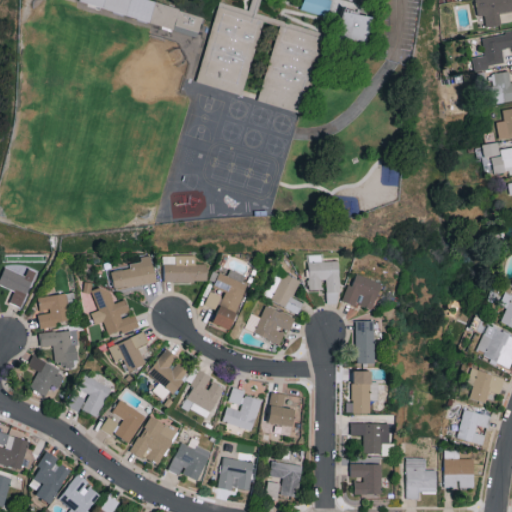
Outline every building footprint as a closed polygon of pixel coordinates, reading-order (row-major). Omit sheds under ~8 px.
[(205,20),(199,39),(186,35),(125,18),(80,5),(79,5),(81,0),(141,0),(155,4),(186,14),(205,20)] [(331,0),(303,0),(301,8),(326,16),(331,0)] [(511,10),(511,8),(511,0),(475,0),(477,15),(484,14),(485,25),(501,24),(499,12),(511,10)] [(308,107),(303,120),(247,101),(199,85),(205,65),(222,7),(246,13),(307,29),(331,35),(322,64),(308,107)] [(374,18),(370,48),(368,48),(338,41),(344,13),(368,17),(374,18)] [(511,31),(482,36),(485,55),(472,56),(474,70),(489,68),(488,64),(504,62),(502,47),(511,46),(511,31)] [(511,99),(511,81),(511,82),(508,70),(490,73),(496,103),(511,99)] [(511,146),(498,148),(497,142),(475,145),(476,155),(482,154),(485,174),(511,170),(511,173),(511,172),(511,146)] [(156,281),(151,254),(140,256),(141,260),(128,263),(129,268),(111,271),(114,288),(156,281)] [(163,281),(207,280),(207,262),(195,262),(195,254),(162,254),(163,281)] [(338,260),(322,260),(322,254),(308,254),(309,289),(321,288),(321,279),(325,279),(326,300),(340,300),(338,260)] [(36,270),(29,268),(26,275),(5,266),(0,277),(0,284),(14,290),(9,301),(21,306),(36,270)] [(229,328),(246,284),(242,282),(245,274),(230,268),(227,275),(218,271),(213,286),(224,290),(222,296),(209,291),(204,304),(216,309),(211,321),(229,328)] [(297,313),(302,303),(290,296),(299,281),(277,269),(263,294),(297,313)] [(357,304),(372,309),(382,282),(356,273),(352,285),(348,283),(342,300),(357,305),(357,304)] [(139,326),(134,311),(129,313),(125,299),(114,302),(109,285),(92,290),(98,310),(91,312),(95,323),(104,321),(108,335),(139,326)] [(38,296),(39,311),(38,312),(39,327),(58,325),(58,320),(71,319),(69,306),(75,305),(73,292),(38,296)] [(244,330),(280,342),(284,329),(289,331),(294,316),(264,306),(261,316),(250,313),(244,330)] [(374,362),(373,320),(355,320),(356,362),(374,362)] [(511,357),(511,335),(487,323),(474,349),(490,357),(488,360),(507,369),(511,357)] [(39,332),(40,346),(53,344),(54,361),(64,360),(64,367),(77,366),(73,329),(39,332)] [(146,363),(138,346),(149,341),(143,330),(108,346),(115,360),(123,356),(130,370),(146,363)] [(175,360),(177,357),(166,348),(147,371),(172,392),(189,371),(175,360)] [(59,387),(66,372),(31,356),(27,365),(38,370),(30,387),(46,395),(51,383),(59,387)] [(346,413),(369,412),(369,400),(377,400),(377,381),(370,381),(370,369),(352,370),(352,401),(346,402),(346,413)] [(485,402),(487,391),(500,393),(503,375),(470,369),(464,397),(485,402)] [(212,412),(223,386),(210,380),(211,376),(198,370),(181,406),(189,410),(192,403),(212,412)] [(89,394),(81,408),(96,416),(111,388),(84,374),(77,387),(89,394)] [(228,401),(240,404),(244,389),(232,386),(228,401)] [(84,396),(72,392),(68,407),(80,410),(84,396)] [(240,409),(226,406),(222,422),(253,428),(259,397),(243,394),(240,409)] [(123,418),(114,433),(128,442),(145,414),(119,399),(112,411),(123,418)] [(455,437),(481,444),(484,434),(473,431),(475,424),(486,427),(489,415),(462,408),(455,437)] [(130,451),(143,457),(143,456),(159,464),(175,428),(147,415),(130,451)] [(112,434),(117,420),(105,416),(100,429),(112,434)] [(363,434),(363,454),(393,454),(393,442),(388,442),(388,422),(350,422),(350,434),(363,434)] [(0,462),(20,469),(29,440),(0,430),(0,462)] [(168,468),(179,474),(180,472),(197,479),(210,451),(195,444),(194,447),(180,441),(168,468)] [(456,487),(473,486),(473,457),(458,458),(457,449),(442,449),(442,486),(456,486),(456,487)] [(71,470),(56,461),(59,457),(48,450),(32,476),(43,483),(36,494),(50,502),(71,470)] [(248,490),(253,461),(222,456),(217,485),(248,490)] [(435,492),(436,469),(425,469),(425,457),(406,457),(405,498),(420,499),(420,492),(435,492)] [(301,464),(271,460),(269,475),(282,477),(280,494),(296,497),(301,464)] [(353,493),(380,493),(381,463),(350,463),(349,476),(362,476),(362,481),(354,480),(353,493)] [(0,505),(3,506),(12,477),(0,473),(0,505)] [(72,507),(68,511),(85,511),(100,494),(88,484),(89,482),(78,473),(59,498),(72,507)] [(120,502),(110,495),(97,511),(113,511),(120,502)]
